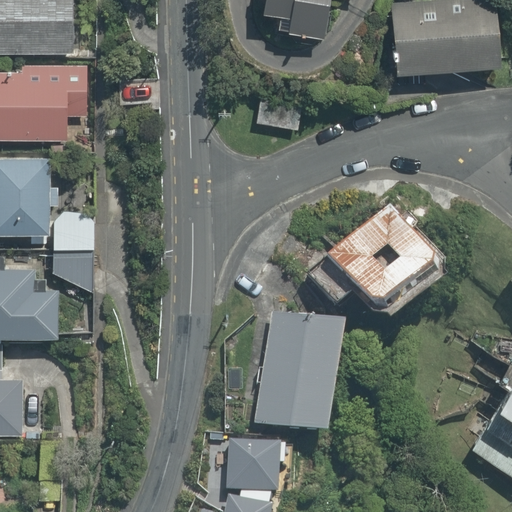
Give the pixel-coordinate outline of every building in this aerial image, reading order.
[(71,0),(0,0),(0,51),(70,54),(71,0)] [(266,0),(264,13),(288,18),(284,37),(326,46),(335,1),(361,6),(362,0),(266,0)] [(496,0),(392,0),(395,73),(499,70),(496,0)] [(0,136),(67,140),(68,115),(86,116),(88,64),(25,61),(25,70),(0,69),(0,136)] [(313,93),(257,88),(254,123),(310,127),(313,93)] [(0,230),(44,233),(48,155),(0,152),(0,230)] [(374,219),(308,274),(340,313),(358,297),(386,330),(449,279),(404,226),(374,219)] [(57,247),(55,272),(91,289),(93,249),(57,247)] [(0,333),(59,335),(61,289),(31,288),(31,271),(0,270),(0,333)] [(343,382),(349,319),(269,311),(258,423),(326,430),(331,380),(343,382)] [(0,434),(21,435),(23,377),(2,376),(3,348),(0,347),(0,434)] [(511,376),(470,441),(511,468),(511,376)] [(271,511),(273,502),(230,495),(226,511),(271,511)]
